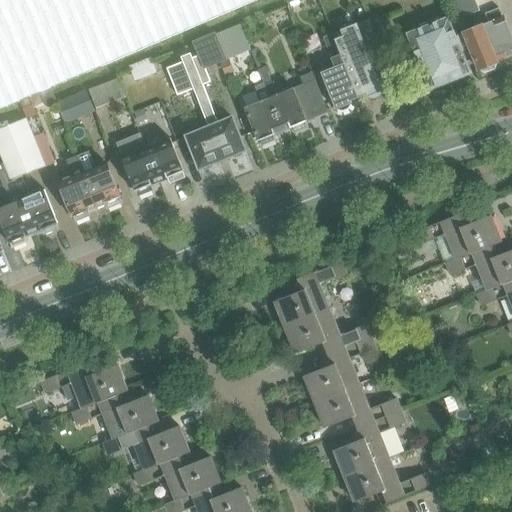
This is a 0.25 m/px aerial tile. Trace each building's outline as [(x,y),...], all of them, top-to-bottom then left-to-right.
[(0,0),(0,108),(255,0),(0,0)] [(452,0),(461,19),(482,10),(481,9),(480,9),(476,0),(452,0)] [(496,69),(498,62),(497,61),(511,55),(511,35),(505,18),(504,17),(500,8),(487,13),(490,23),(466,33),(480,70),(486,73),(496,69)] [(449,17),(407,34),(430,90),(472,73),(468,62),(476,59),(466,33),(458,36),(449,17)] [(335,34),(336,36),(362,100),(370,97),(370,98),(376,98),(381,96),(384,93),(384,91),(385,91),(368,46),(379,42),(371,20),(335,34)] [(240,24),(217,34),(228,59),(240,54),(251,50),(240,24)] [(207,68),(220,62),(228,59),(217,34),(196,43),(207,68)] [(335,69),(323,73),(338,110),(339,110),(345,111),(350,109),(354,105),(354,103),(362,100),(336,36),(335,34),(324,38),(335,69)] [(194,89),(210,128),(189,136),(202,169),(203,169),(206,171),(214,168),(215,163),(233,156),(236,158),(244,155),(244,151),(247,150),(233,116),(218,122),(204,86),(212,82),(200,55),(193,58),(192,54),(183,58),(184,62),(168,69),(178,95),(194,89)] [(230,60),(221,64),(226,76),(235,73),(230,60)] [(278,96),(266,68),(261,70),(285,132),(294,128),(296,133),(309,128),(307,123),(309,122),(309,121),(330,112),(314,73),(303,77),(306,85),(297,89),(296,89),(278,96)] [(261,70),(259,70),(264,84),(255,87),(259,96),(261,102),(246,108),(260,142),(262,141),(264,145),(277,140),(275,135),(285,132),(261,70)] [(121,79),(91,90),(98,109),(128,98),(121,79)] [(88,93),(58,105),(66,124),(95,112),(88,93)] [(31,101),(21,105),(28,119),(28,120),(35,118),(38,116),(31,101)] [(145,110),(135,114),(139,124),(149,120),(145,110)] [(28,119),(0,130),(0,150),(5,163),(0,165),(0,177),(3,186),(16,181),(23,178),(47,168),(47,167),(56,164),(48,144),(44,133),(41,134),(35,118),(28,120),(28,119)] [(153,190),(151,186),(162,181),(149,148),(148,148),(142,133),(118,143),(137,192),(138,191),(140,195),(153,190)] [(185,172),(172,139),(149,148),(162,181),(170,178),(172,183),(185,178),(183,173),(185,172)] [(122,198),(109,164),(97,169),(91,151),(78,156),(81,163),(98,207),(107,204),(109,209),(122,203),(120,198),(122,198)] [(90,216),(88,211),(98,207),(81,163),(80,163),(77,157),(67,161),(75,178),(61,183),(74,217),(75,216),(77,221),(90,216)] [(60,223),(46,189),(30,195),(23,178),(16,181),(35,233),(45,229),(47,234),(60,229),(58,223),(60,223)] [(16,181),(3,186),(0,186),(0,212),(3,221),(0,221),(0,236),(3,243),(11,240),(12,243),(13,242),(15,246),(27,241),(26,237),(35,233),(16,181)] [(434,240),(443,265),(449,263),(497,244),(502,242),(492,215),(470,224),(466,213),(417,232),(422,245),(434,240)] [(497,244),(449,263),(454,276),(480,265),(490,290),(511,281),(511,250),(501,255),(497,244)] [(296,294),(277,301),(287,328),(332,310),(322,285),(348,274),(343,262),(296,281),(300,292),(296,294)] [(490,290),(480,294),(485,307),(511,296),(511,297),(511,281),(490,290)] [(332,310),(287,328),(298,353),(324,343),(328,354),(373,336),(368,324),(342,335),(332,310)] [(351,360),(378,349),(373,336),(328,354),(332,365),(306,375),(317,402),(361,384),(351,360)] [(92,361),(43,381),(48,394),(65,388),(70,401),(80,397),(84,408),(129,391),(118,364),(97,373),(92,361)] [(398,399),(371,410),(361,384),(317,402),(327,428),(354,418),(358,429),(403,411),(398,399)] [(15,408),(23,405),(18,391),(6,395),(15,408)] [(79,425),(107,414),(116,439),(160,422),(150,396),(124,406),(119,395),(129,391),(84,408),(74,412),(79,425)] [(381,433),(408,422),(403,411),(358,429),(362,439),(336,450),(346,476),(391,458),(381,433)] [(111,456),(138,445),(147,470),(181,456),(191,452),(180,426),(154,436),(150,426),(160,422),(116,439),(106,443),(111,456)] [(212,456),(185,467),(181,456),(147,470),(137,474),(142,486),(167,475),(177,500),(222,482),(212,456)] [(427,472),(401,483),(391,458),(346,476),(357,502),(380,493),(385,505),(433,486),(427,472)] [(0,484),(9,481),(4,471),(0,472),(0,484)] [(0,487),(0,486),(9,483),(9,481),(0,484),(0,498),(4,497),(0,487)] [(212,487),(223,482),(222,482),(177,500),(167,504),(170,511),(182,511),(198,506),(200,511),(252,511),(243,488),(217,498),(212,487)]
